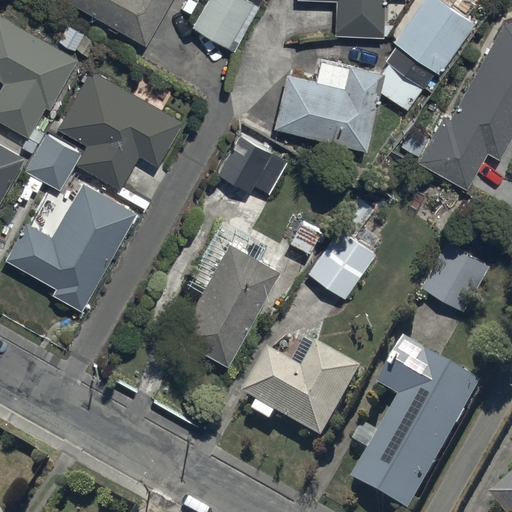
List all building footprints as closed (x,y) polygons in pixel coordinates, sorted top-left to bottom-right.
[(69,0),(145,45),(171,0),(69,0)] [(250,0),(207,0),(192,27),(227,47),(253,1),(250,0)] [(335,3),(335,35),(383,36),(384,0),(305,0),(305,2),(335,3)] [(384,74),(380,92),(406,111),(434,71),(439,75),(474,25),(467,20),(476,7),(466,0),(453,0),(448,7),(438,0),(413,0),(388,36),(397,42),(384,60),(388,63),(381,73),(384,74)] [(77,59),(0,16),(0,81),(4,84),(0,91),(0,120),(30,137),(47,107),(49,109),(77,59)] [(511,21),(505,23),(448,119),(443,116),(418,160),(466,189),(488,153),(499,160),(511,138),(511,21)] [(384,74),(381,73),(320,60),(315,81),(286,75),(274,128),(366,150),(380,92),(384,74)] [(91,70),(58,126),(90,145),(79,164),(121,189),(140,156),(157,166),(182,123),(91,70)] [(240,134),(216,173),(249,193),(253,187),(266,195),(286,163),(240,134)] [(44,135),(25,169),(61,189),(80,155),(44,135)] [(0,200),(24,158),(0,144),(0,200)] [(52,294),(80,310),(136,212),(83,182),(52,237),(26,222),(4,259),(56,288),(52,294)] [(177,338),(227,366),(280,272),(258,259),(266,245),(221,220),(185,283),(203,293),(177,338)] [(283,239),(269,263),(295,279),(322,235),(301,222),(288,242),(283,239)] [(338,229),(307,272),(345,298),(376,254),(370,250),(378,238),(361,226),(352,239),(338,229)] [(446,241),(420,286),(462,311),(488,266),(446,241)] [(270,355),(244,399),(258,407),(253,416),(272,427),(277,418),(324,445),(364,374),(318,348),(317,351),(305,344),(291,367),(270,355)] [(352,485),(397,511),(411,511),(484,388),(409,344),(382,392),(401,402),(352,485)] [(511,511),(511,481),(491,499),(502,511),(511,511)]
